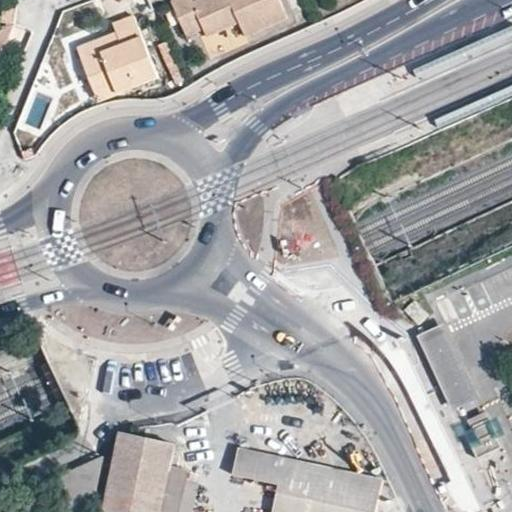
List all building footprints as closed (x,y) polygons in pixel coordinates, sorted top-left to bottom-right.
[(276,0),(169,0),(184,34),(199,28),(201,34),(234,20),(241,35),(284,15),(276,0)] [(13,5),(2,4),(0,17),(0,18),(11,21),(13,5)] [(113,30),(118,42),(99,49),(95,37),(74,44),(92,89),(110,81),(115,91),(156,74),(131,13),(110,21),(113,30)] [(0,46),(3,45),(11,21),(0,25),(0,46)] [(511,25),(414,69),(419,78),(511,36),(511,25)] [(95,37),(99,49),(118,42),(113,30),(95,37)] [(92,89),(96,98),(115,91),(110,81),(92,89)] [(511,85),(437,119),(441,129),(511,97),(511,85)] [(482,398),(446,323),(420,335),(456,410),(482,398)] [(450,405),(432,368),(422,374),(440,409),(450,405)] [(490,415),(470,419),(477,458),(497,454),(490,415)] [(106,511),(162,511),(172,469),(180,470),(182,459),(176,457),(178,446),(127,434),(124,437),(121,451),(116,468),(106,511)] [(242,448),(236,476),(281,486),(281,490),(335,502),(343,470),(297,459),(242,448)] [(95,511),(103,481),(108,455),(65,474),(57,511),(95,511)] [(180,470),(172,469),(162,511),(195,511),(203,475),(180,470)] [(343,470),(335,502),(379,511),(386,480),(355,473),(343,470)]
